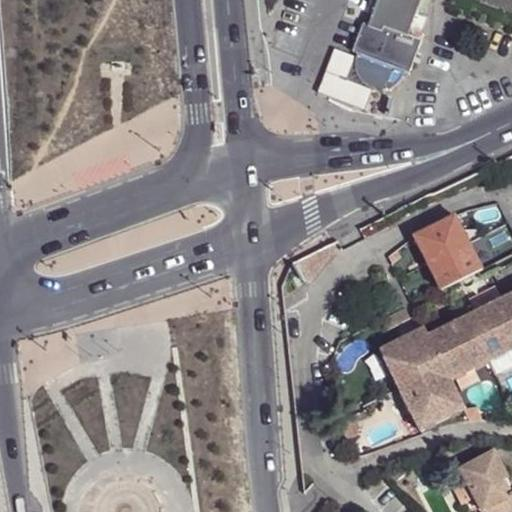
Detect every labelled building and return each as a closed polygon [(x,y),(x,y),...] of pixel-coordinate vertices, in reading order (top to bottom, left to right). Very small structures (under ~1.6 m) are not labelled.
[(404,77),(406,73),(412,75),(423,41),(409,36),(421,0),(379,0),(370,28),(364,27),(354,55),(360,58),(359,62),(359,67),(359,70),(360,73),(361,76),(363,79),(365,81),(367,84),(370,86),(373,87),(376,88),(379,89),(382,90),(385,90),(389,89),(392,88),(395,86),(397,85),(400,82),(402,80),(404,77)] [(511,0),(472,0),(511,14),(511,0)] [(416,235),(441,285),(482,265),(457,215),(416,235)] [(382,350),(411,409),(422,432),(467,409),(453,380),(511,350),(511,294),(430,335),(427,329),(382,350)] [(497,450),(463,467),(485,510),(487,508),(511,497),(503,480),(510,477),(497,450)] [(511,511),(511,496),(511,497),(487,508),(488,511),(511,511)]
